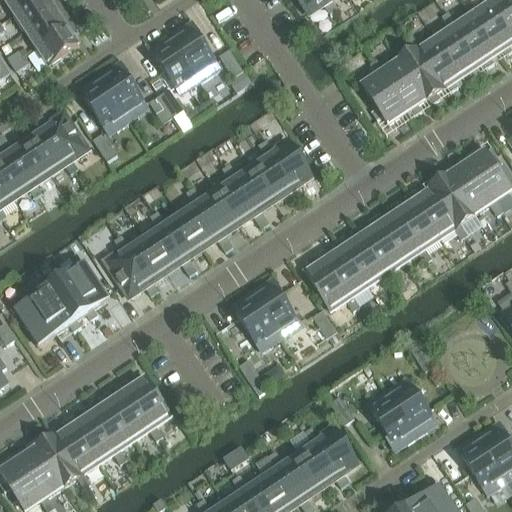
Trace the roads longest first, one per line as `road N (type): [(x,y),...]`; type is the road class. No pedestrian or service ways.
road 1 (residential): [(366,189),(0,432)]
road 2 (residential): [(366,189),(244,0)]
road 3 (residential): [(336,511),(511,395)]
road 4 (residential): [(511,89),(366,189)]
road 5 (residential): [(128,36),(0,126)]
